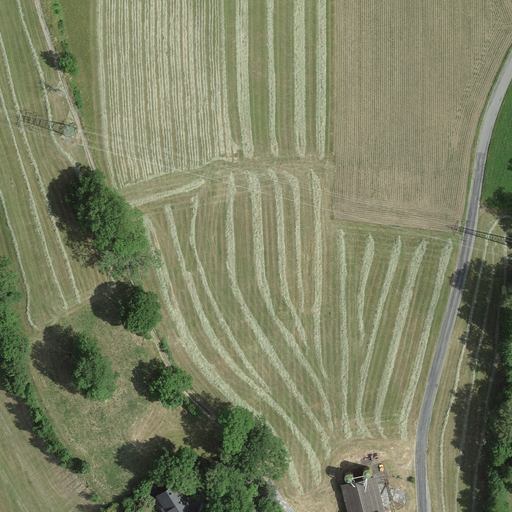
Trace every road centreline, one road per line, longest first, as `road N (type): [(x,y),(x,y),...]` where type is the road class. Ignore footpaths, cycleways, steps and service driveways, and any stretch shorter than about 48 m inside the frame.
road 1 (track): [(36,0),(152,333),(294,511)]
road 2 (unclassified): [(511,66),(492,110),(426,408),(423,511)]
